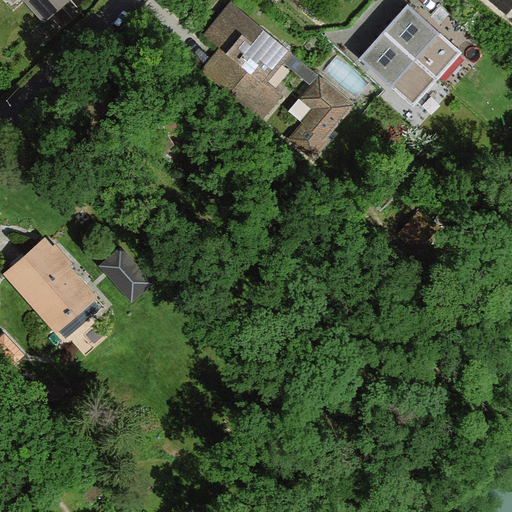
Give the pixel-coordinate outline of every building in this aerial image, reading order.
[(65,0),(37,0),(50,14),(65,0)] [(511,0),(490,0),(505,13),(511,3),(511,0)] [(423,1),(368,57),(418,106),(473,50),(423,1)] [(260,34),(231,9),(210,34),(224,45),(241,60),(265,79),(287,52),(262,31),(260,34)] [(204,68),(223,83),(241,60),(224,45),(204,68)] [(265,79),(241,60),(223,83),(262,116),(282,93),(265,79)] [(315,108),(290,138),(314,157),(329,138),(325,135),(351,104),(320,79),(304,98),(315,108)] [(198,126),(178,101),(143,127),(163,153),(175,144),(168,136),(181,127),(187,135),(198,126)] [(415,219),(403,233),(419,248),(431,233),(415,219)] [(47,244),(12,274),(57,325),(91,295),(47,244)] [(121,251),(105,265),(134,297),(149,283),(121,251)] [(102,307),(91,295),(57,325),(67,337),(102,307)]
